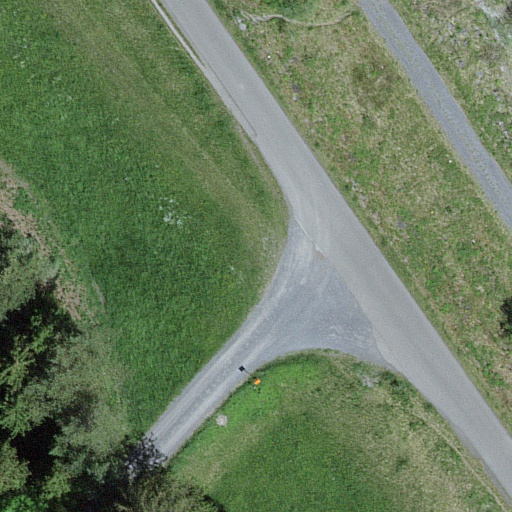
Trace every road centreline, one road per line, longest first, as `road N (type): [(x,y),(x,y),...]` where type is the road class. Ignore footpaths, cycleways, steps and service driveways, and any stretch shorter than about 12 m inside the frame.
road 1 (track): [(180,0),(511,476)]
road 2 (track): [(103,511),(176,423),(303,297),(360,259)]
road 3 (track): [(511,226),(354,0)]
